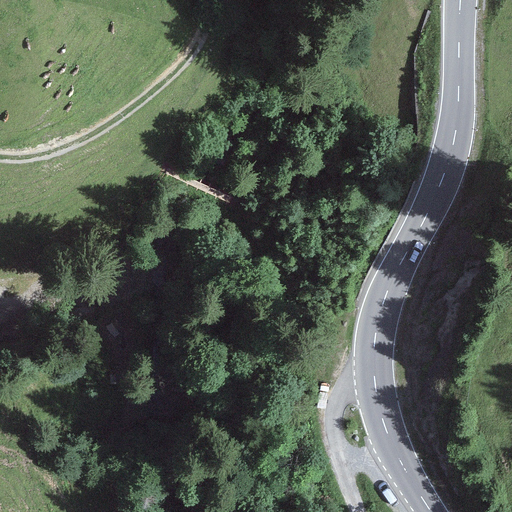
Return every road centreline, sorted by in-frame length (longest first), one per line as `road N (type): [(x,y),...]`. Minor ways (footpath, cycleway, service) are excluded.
road 1 (secondary): [(460,0),(452,154),(392,280),(374,345),(382,420),(431,511)]
road 2 (track): [(0,157),(69,146),(132,108),(192,55),(208,20)]
road 3 (track): [(360,511),(340,466),(336,399),(375,383)]
